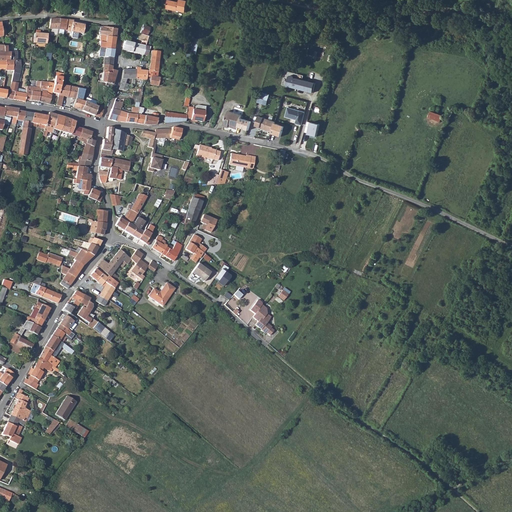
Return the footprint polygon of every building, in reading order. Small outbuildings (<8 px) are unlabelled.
[(170,0),(168,0),(167,8),(178,11),(186,12),(189,1),(182,0),(180,0),(180,2),(170,0)] [(50,19),(48,29),(58,29),(59,20),(59,19),(50,19)] [(59,20),(58,29),(63,30),(63,28),(66,29),(65,31),(83,34),(84,25),(72,23),(73,21),(67,20),(66,21),(59,20)] [(99,30),(98,35),(100,35),(115,38),(116,29),(107,28),(102,27),(101,31),(99,30)] [(34,34),(33,43),(46,44),(47,35),(34,34)] [(100,35),(100,43),(115,45),(115,38),(100,35)] [(191,51),(197,53),(201,39),(195,37),(191,51)] [(122,47),(122,50),(132,52),(143,55),(145,46),(134,44),(124,41),(124,43),(123,44),(122,47)] [(114,49),(100,47),(99,53),(105,54),(104,57),(113,58),(114,49)] [(13,73),(11,82),(18,83),(21,68),(20,60),(17,60),(17,51),(13,51),(13,61),(14,71),(13,71),(13,73)] [(151,51),(148,71),(157,72),(159,55),(161,55),(162,52),(151,51)] [(6,53),(4,53),(5,60),(5,61),(5,69),(5,71),(13,71),(14,71),(13,61),(10,61),(10,52),(6,53)] [(104,57),(103,66),(112,66),(113,58),(104,57)] [(103,73),(102,82),(113,85),(117,71),(112,70),(111,73),(103,73)] [(122,79),(119,90),(126,91),(127,91),(128,90),(128,89),(129,85),(125,83),(127,79),(135,79),(135,70),(123,70),(122,79)] [(135,70),(135,79),(146,80),(146,77),(147,71),(139,70),(137,70),(135,70)] [(285,72),(281,86),(314,94),(317,84),(302,80),(303,76),(285,72)] [(47,83),(46,94),(51,96),(52,93),(58,94),(60,85),(61,78),(55,76),(53,84),(47,83)] [(157,77),(150,77),(149,85),(158,86),(158,84),(160,84),(160,83),(162,83),(163,79),(159,78),(157,77)] [(26,87),(25,92),(31,93),(29,101),(38,101),(49,104),(51,96),(46,94),(47,83),(36,81),(35,88),(26,87)] [(11,82),(9,91),(15,92),(16,92),(18,83),(11,82)] [(58,94),(56,106),(61,107),(63,96),(75,99),(77,88),(60,85),(58,94)] [(15,92),(13,100),(24,102),(24,100),(29,101),(31,93),(25,92),(26,87),(25,86),(25,90),(18,89),(18,93),(16,92),(15,92)] [(76,99),(72,108),(81,111),(85,102),(81,101),(84,90),(77,88),(75,99),(76,99)] [(132,95),(131,102),(140,103),(141,96),(137,95),(132,95)] [(85,102),(81,111),(94,116),(97,107),(91,105),(92,100),(86,98),(85,102)] [(110,113),(108,119),(117,122),(120,111),(123,101),(119,102),(118,103),(115,102),(111,109),(111,110),(110,113)] [(187,107),(185,115),(185,118),(191,119),(192,110),(204,112),(205,107),(196,105),(192,108),(188,107),(187,107)] [(97,107),(94,116),(100,118),(104,108),(98,106),(97,107)] [(4,109),(3,116),(10,117),(12,117),(11,124),(15,124),(18,111),(18,109),(4,107),(4,109)] [(138,108),(135,123),(143,125),(150,126),(155,125),(158,114),(152,113),(151,118),(141,115),(141,114),(142,113),(143,108),(138,107),(138,108)] [(126,113),(125,122),(135,123),(138,108),(132,108),(131,112),(126,111),(126,113)] [(288,108),(286,117),(297,120),(296,124),(301,125),(305,112),(288,108)] [(191,119),(191,120),(203,122),(204,112),(192,110),(191,119)] [(441,122),(443,115),(431,110),(429,117),(441,122)] [(18,111),(15,124),(15,126),(18,127),(18,125),(22,126),(23,121),(25,112),(18,111)] [(120,111),(117,122),(125,122),(126,113),(120,111)] [(228,128),(229,127),(230,124),(238,127),(241,118),(242,115),(229,111),(223,126),(228,128)] [(25,112),(23,121),(31,123),(32,123),(31,124),(33,126),(37,127),(37,124),(38,124),(38,127),(45,128),(47,117),(25,112)] [(164,122),(164,123),(165,123),(166,123),(185,122),(185,118),(185,115),(171,113),(165,112),(164,122)] [(44,129),(42,136),(46,137),(47,132),(51,133),(57,115),(48,113),(47,117),(45,128),(44,129)] [(0,115),(0,120),(3,121),(3,124),(8,125),(10,119),(6,118),(3,117),(3,116),(0,115)] [(57,115),(51,133),(55,134),(56,130),(60,131),(64,118),(57,115)] [(259,116),(255,126),(272,132),(275,122),(259,116)] [(64,118),(60,131),(62,132),(61,136),(66,137),(67,133),(78,137),(81,129),(78,128),(79,124),(71,121),(71,120),(64,118)] [(241,118),(238,127),(248,131),(251,121),(241,118)] [(22,126),(18,155),(23,156),(26,156),(31,123),(23,121),(22,126)] [(285,126),(275,122),(272,132),(271,133),(282,136),(285,126)] [(312,122),(309,134),(317,136),(321,125),(312,122)] [(108,140),(103,140),(101,150),(109,151),(109,149),(110,149),(112,130),(112,128),(107,127),(106,138),(108,138),(108,140)] [(171,129),(155,130),(155,133),(154,138),(170,138),(171,138),(179,140),(181,129),(172,127),(171,129)] [(81,129),(78,137),(77,140),(83,142),(82,143),(85,144),(85,145),(93,147),(94,142),(93,141),(89,140),(91,136),(92,132),(81,129)] [(112,130),(110,149),(112,149),(122,151),(123,145),(130,146),(132,138),(112,130)] [(143,130),(140,136),(150,139),(153,140),(154,138),(155,133),(143,130)] [(153,140),(150,139),(147,147),(153,148),(151,153),(154,154),(156,144),(156,141),(153,140)] [(85,145),(82,154),(92,156),(93,147),(85,145)] [(199,146),(198,150),(196,157),(204,159),(205,158),(213,160),(218,161),(220,152),(215,150),(207,148),(207,147),(199,145),(199,146)] [(288,154),(285,153),(285,150),(279,149),(277,169),(279,169),(280,164),(283,164),(284,158),(287,158),(288,154)] [(78,160),(90,162),(92,156),(82,154),(79,153),(78,160)] [(154,154),(151,153),(150,158),(151,158),(149,166),(148,167),(147,171),(153,172),(154,169),(159,170),(162,160),(161,160),(162,156),(154,154)] [(240,156),(240,155),(231,154),(229,165),(253,169),(255,157),(246,155),(246,157),(240,156)] [(98,167),(99,169),(101,170),(101,167),(109,168),(109,167),(110,168),(111,158),(111,160),(100,158),(98,167)] [(110,169),(108,178),(112,179),(115,179),(120,180),(121,170),(128,171),(130,162),(111,158),(110,168),(109,167),(109,168),(110,169)] [(71,163),(70,166),(72,166),(86,168),(89,168),(90,162),(78,160),(78,164),(71,163)] [(75,180),(90,181),(91,175),(85,174),(86,168),(72,166),(72,169),(73,170),(77,171),(75,180)] [(216,185),(222,184),(226,172),(220,170),(218,176),(216,185)] [(211,182),(208,181),(206,186),(216,185),(218,176),(213,174),(211,182)] [(89,191),(90,181),(75,180),(73,179),(73,184),(78,184),(77,190),(83,190),(83,194),(87,195),(89,191)] [(145,186),(142,195),(147,197),(150,188),(145,186)] [(91,189),(88,197),(99,202),(102,197),(101,195),(99,193),(91,189)] [(166,190),(164,199),(170,200),(175,191),(166,190)] [(121,196),(110,194),(112,206),(119,205),(118,199),(121,199),(121,196)] [(115,225),(123,231),(128,223),(130,225),(136,214),(137,214),(147,197),(142,195),(139,194),(130,210),(129,209),(123,220),(119,218),(115,225)] [(188,207),(184,223),(193,224),(199,211),(202,202),(192,198),(188,207)] [(70,200),(68,205),(78,208),(79,203),(70,200)] [(98,216),(97,222),(106,224),(107,211),(96,210),(95,216),(98,216)] [(141,211),(137,217),(144,221),(147,215),(141,211)] [(202,229),(204,230),(209,218),(203,215),(200,222),(204,224),(202,229)] [(128,223),(123,231),(138,239),(143,232),(139,230),(145,222),(144,221),(137,217),(132,226),(130,225),(128,223)] [(209,218),(204,230),(210,233),(216,220),(209,218)] [(90,231),(91,232),(103,235),(105,231),(106,224),(97,222),(92,221),(90,231)] [(143,232),(138,239),(145,244),(149,236),(150,234),(154,228),(149,225),(145,231),(144,230),(143,232)] [(194,235),(189,243),(196,247),(195,247),(203,253),(206,249),(199,243),(201,239),(194,235)] [(156,241),(151,248),(161,254),(167,246),(164,244),(165,243),(165,241),(162,240),(162,238),(158,236),(155,241),(156,241)] [(93,238),(90,244),(98,248),(102,241),(93,238)] [(167,246),(161,254),(173,261),(179,250),(181,246),(176,242),(173,248),(168,244),(167,246)] [(75,261),(82,266),(93,256),(98,248),(90,244),(87,243),(82,250),(80,249),(77,254),(75,257),(73,260),(75,261)] [(189,243),(185,249),(192,253),(194,254),(190,259),(195,263),(203,253),(195,247),(196,247),(189,243)] [(103,260),(97,266),(101,269),(103,271),(111,278),(118,283),(120,280),(112,274),(119,265),(122,267),(125,263),(127,265),(131,260),(130,258),(119,250),(108,264),(103,260)] [(143,255),(136,250),(130,258),(131,260),(136,264),(130,271),(142,280),(144,277),(141,275),(147,267),(148,266),(139,260),(143,255)] [(59,266),(62,258),(48,253),(48,254),(47,254),(46,255),(38,253),(36,259),(41,261),(41,260),(45,261),(59,266)] [(69,285),(82,266),(75,261),(69,270),(62,266),(60,273),(65,275),(62,280),(69,285)] [(148,266),(147,267),(153,272),(158,265),(152,261),(148,266)] [(199,263),(191,272),(209,286),(213,281),(211,280),(211,278),(208,276),(211,272),(199,263)] [(228,268),(223,265),(222,267),(214,279),(218,281),(217,283),(222,287),(226,281),(227,282),(231,277),(225,273),(228,268)] [(107,278),(105,281),(114,288),(118,283),(111,278),(103,271),(101,269),(99,272),(95,269),(89,276),(96,281),(102,274),(107,278)] [(102,274),(96,281),(101,285),(101,286),(104,287),(102,290),(110,295),(114,288),(105,281),(107,278),(102,274)] [(33,277),(31,283),(33,284),(43,288),(45,285),(40,283),(41,280),(33,277)] [(1,286),(10,288),(12,281),(3,279),(1,286)] [(62,280),(60,283),(60,284),(67,289),(69,285),(62,280)] [(153,289),(148,296),(163,306),(175,289),(166,283),(159,293),(153,289)] [(33,284),(30,292),(57,304),(61,295),(43,288),(33,284)] [(283,290),(278,297),(283,301),(290,292),(284,288),(283,290)] [(102,290),(98,296),(107,301),(110,295),(102,290)] [(76,291),(71,298),(79,303),(83,295),(76,291)] [(83,295),(79,303),(84,305),(77,315),(89,323),(92,319),(94,316),(89,313),(92,307),(92,304),(88,302),(90,298),(83,295)] [(107,301),(98,296),(95,301),(104,306),(107,301)] [(71,298),(66,304),(73,308),(75,309),(79,303),(71,298)] [(37,302),(29,317),(34,319),(35,317),(43,321),(50,308),(37,302)] [(66,304),(62,310),(64,312),(70,314),(73,308),(66,304)] [(261,305),(252,317),(258,322),(255,325),(266,334),(266,333),(269,336),(274,331),(271,328),(271,327),(266,323),(271,317),(266,314),(266,309),(261,305)] [(65,316),(59,324),(67,329),(76,318),(70,314),(64,312),(62,315),(65,316)] [(29,317),(27,316),(25,321),(17,335),(20,337),(24,329),(36,335),(43,321),(35,317),(34,319),(29,317)] [(89,323),(87,325),(92,329),(92,328),(97,322),(92,319),(89,323)] [(97,322),(92,328),(109,342),(114,335),(97,322)] [(59,324),(52,335),(66,346),(67,344),(63,341),(66,338),(70,341),(74,335),(70,332),(67,329),(59,324)] [(10,342),(10,343),(15,345),(20,337),(17,335),(14,333),(10,342)] [(43,350),(43,351),(54,358),(61,347),(69,353),(71,351),(72,353),(73,351),(66,346),(52,335),(43,350)] [(20,337),(15,345),(21,348),(29,352),(33,345),(29,343),(20,337)] [(10,343),(7,348),(18,354),(21,348),(15,345),(10,343)] [(43,350),(39,357),(58,371),(58,370),(55,367),(59,361),(54,358),(43,351),(43,350)] [(26,379),(23,383),(35,390),(37,386),(36,384),(43,372),(41,371),(43,366),(48,369),(47,371),(48,371),(50,367),(57,372),(58,371),(39,357),(28,380),(26,379)] [(0,391),(1,392),(14,374),(7,369),(2,374),(0,372),(0,391)] [(114,385),(116,381),(105,375),(103,378),(114,385)] [(18,400),(10,416),(25,422),(30,411),(23,407),(28,398),(18,393),(15,399),(18,400)] [(67,396),(55,415),(64,420),(76,402),(67,396)] [(7,423),(1,435),(7,437),(9,437),(11,433),(16,425),(17,422),(23,426),(25,422),(10,416),(7,423)] [(59,422),(53,419),(45,432),(49,435),(59,422)] [(88,432),(69,420),(66,426),(85,437),(88,432)] [(11,433),(18,436),(22,427),(16,425),(11,433)] [(148,459),(155,441),(116,425),(114,429),(109,427),(103,441),(148,459)] [(9,437),(7,437),(6,438),(9,439),(8,440),(18,444),(21,438),(18,436),(11,433),(9,437)] [(0,488),(0,497),(8,501),(11,495),(13,496),(14,494),(12,493),(0,488)]
